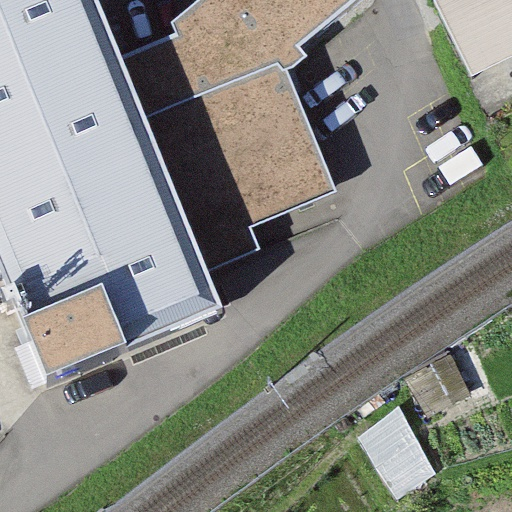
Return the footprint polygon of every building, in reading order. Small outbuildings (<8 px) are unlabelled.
[(152,77),(120,0),(34,0),(0,14),(0,241),(54,371),(242,294),(174,130),(152,77)] [(174,130),(311,81),(387,0),(241,0),(195,38),(206,52),(152,77),(174,130)] [(511,0),(457,0),(501,87),(511,81),(511,0)] [(311,81),(174,130),(242,294),(270,290),(272,246),(355,207),(311,81)] [(364,435),(398,504),(441,482),(406,414),(364,435)]
